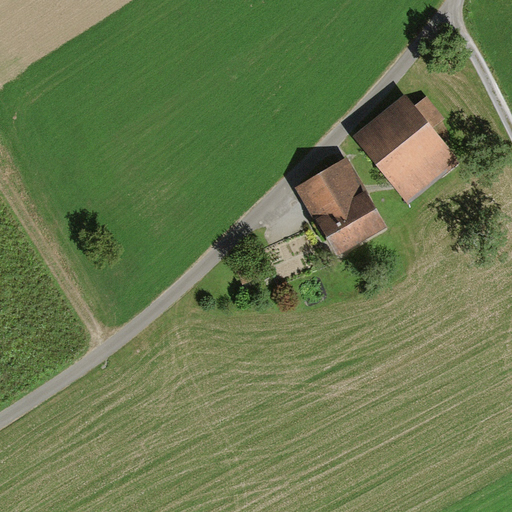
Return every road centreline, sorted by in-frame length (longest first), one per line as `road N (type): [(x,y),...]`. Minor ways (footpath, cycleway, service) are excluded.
road 1 (track): [(446,3),(325,152),(108,348),(0,421)]
road 2 (track): [(108,348),(0,178)]
road 3 (track): [(446,3),(511,133)]
